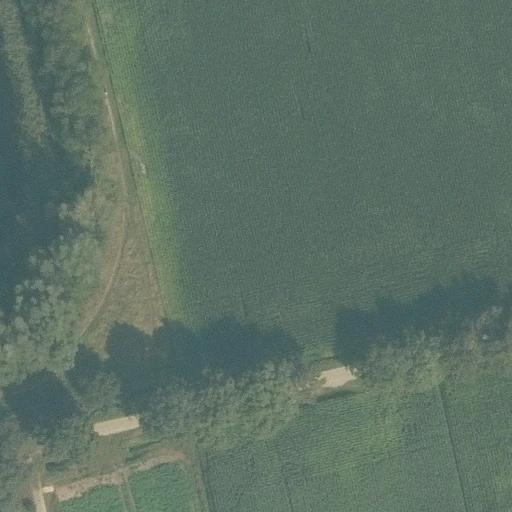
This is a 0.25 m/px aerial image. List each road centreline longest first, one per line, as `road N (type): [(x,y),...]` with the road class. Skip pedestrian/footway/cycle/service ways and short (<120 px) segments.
road 1 (unclassified): [(0,453),(511,336)]
road 2 (track): [(164,415),(78,0)]
